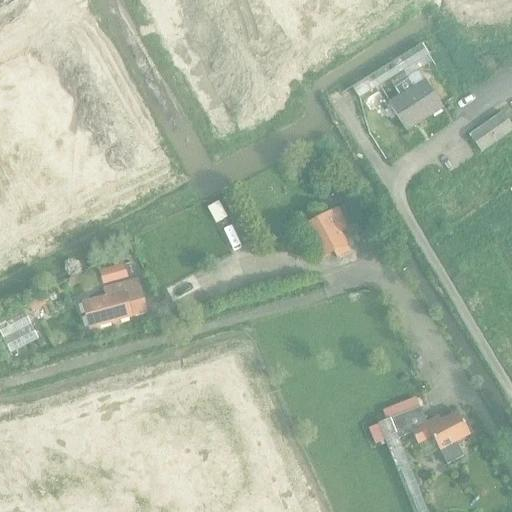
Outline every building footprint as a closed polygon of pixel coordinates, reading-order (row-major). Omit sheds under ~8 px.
[(415,398),(381,412),(385,421),(418,408),(415,398)] [(420,407),(389,420),(397,441),(411,433),(428,424),(420,407)] [(455,444),(469,436),(458,414),(442,422),(439,418),(428,424),(411,433),(417,445),(431,437),(447,465),(462,457),(455,444)] [(389,420),(377,424),(412,511),(426,511),(397,441),(389,420)] [(383,444),(376,426),(366,430),(373,448),(383,444)]
